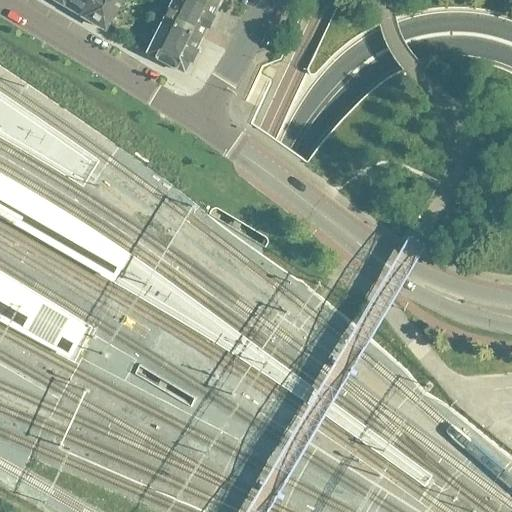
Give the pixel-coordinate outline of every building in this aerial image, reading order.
[(66,0),(63,5),(84,18),(94,0),(66,0)] [(105,31),(123,0),(94,0),(84,18),(105,31)] [(214,17),(219,6),(207,0),(174,0),(164,21),(203,40),(203,39),(208,28),(209,29),(214,17)] [(197,51),(203,40),(164,21),(147,55),(186,74),(192,62),(193,62),(198,52),(197,51)] [(0,216),(116,283),(132,256),(113,243),(52,206),(0,175),(0,216)] [(0,269),(0,321),(42,345),(75,361),(94,327),(88,323),(0,269)]
